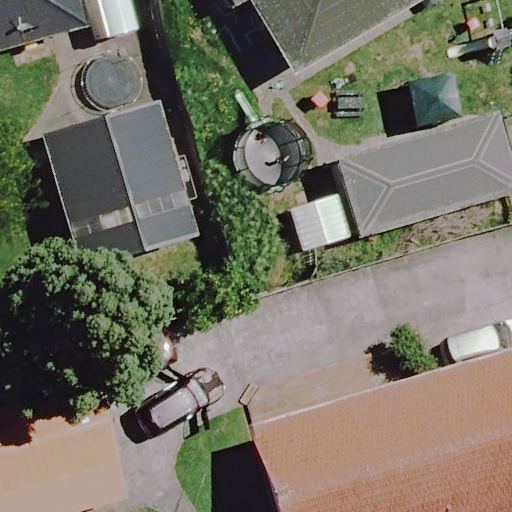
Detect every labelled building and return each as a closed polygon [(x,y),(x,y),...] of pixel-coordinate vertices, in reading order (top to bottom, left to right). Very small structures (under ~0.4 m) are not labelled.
[(0,0),(0,57),(67,37),(55,0),(0,0)] [(217,0),(266,89),(430,0),(217,0)] [(505,202),(481,124),(337,167),(345,193),(280,213),(296,265),(505,202)] [(184,254),(159,148),(36,178),(62,283),(184,254)] [(511,511),(511,372),(239,448),(257,511),(511,511)] [(0,511),(111,511),(84,402),(0,421),(0,511)]
